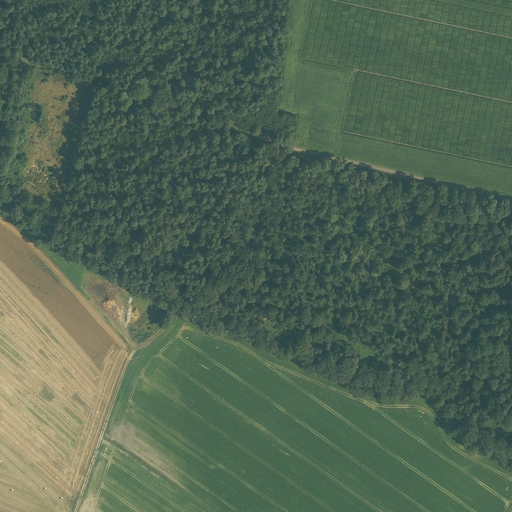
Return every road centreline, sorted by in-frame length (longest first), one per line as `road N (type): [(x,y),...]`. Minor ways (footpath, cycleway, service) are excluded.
road 1 (unknown): [(255,135),(176,305),(244,317),(270,336),(371,377),(436,389),(486,438),(511,450)]
road 2 (unclassified): [(0,53),(176,103),(269,141),(511,198)]
road 3 (track): [(176,305),(127,362),(74,511)]
